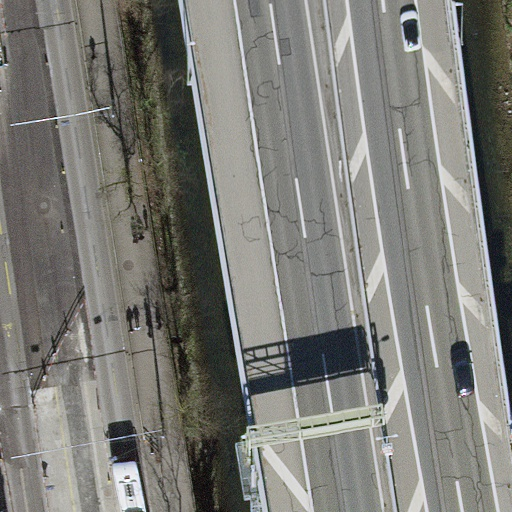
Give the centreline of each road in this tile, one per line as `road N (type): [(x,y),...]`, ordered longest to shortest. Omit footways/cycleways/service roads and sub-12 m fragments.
road 1 (primary): [(6,0),(88,511)]
road 2 (motorway): [(265,0),(345,511)]
road 3 (motorway): [(458,511),(384,0)]
